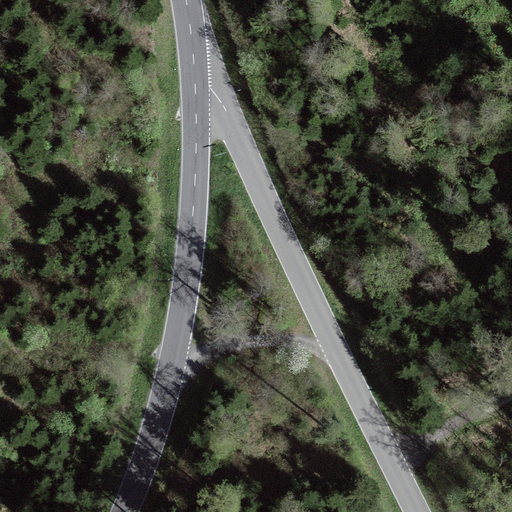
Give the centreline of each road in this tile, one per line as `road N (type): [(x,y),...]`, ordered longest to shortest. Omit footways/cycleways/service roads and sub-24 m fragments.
road 1 (unclassified): [(197,63),(418,511)]
road 2 (tertiary): [(197,63),(190,249),(145,459),(123,511)]
road 3 (track): [(167,368),(240,333),(334,336)]
road 4 (track): [(391,459),(511,395)]
